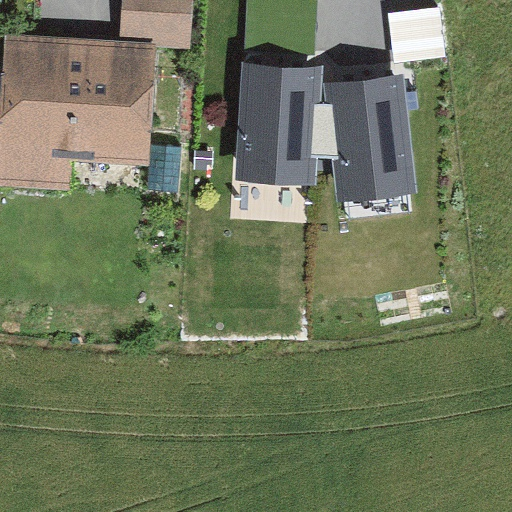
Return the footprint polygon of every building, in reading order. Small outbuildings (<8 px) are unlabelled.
[(123,0),(121,42),(157,44),(157,48),(191,50),(193,0),(123,0)] [(316,57),(318,0),(246,0),(245,54),(316,57)] [(440,6),(389,12),(395,64),(446,58),(440,6)] [(121,42),(5,35),(0,127),(0,186),(73,190),(75,162),(150,166),(157,48),(157,44),(121,42)] [(324,67),(242,63),(237,181),(317,186),(324,67)] [(404,75),(326,83),(339,202),(417,194),(404,75)]
